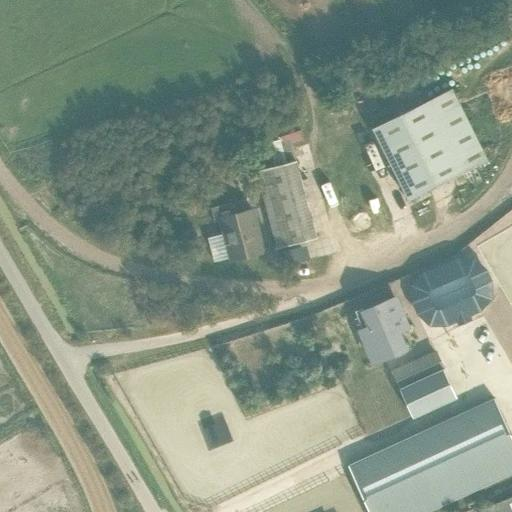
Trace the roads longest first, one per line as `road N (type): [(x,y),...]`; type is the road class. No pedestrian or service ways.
road 1 (track): [(489,201),(353,279),(199,336),(118,356),(59,360)]
road 2 (track): [(353,279),(162,273),(91,245),(30,203),(0,151)]
road 3 (track): [(511,390),(503,385),(236,511)]
road 4 (unclassified): [(148,511),(0,260)]
road 5 (track): [(0,320),(98,511)]
